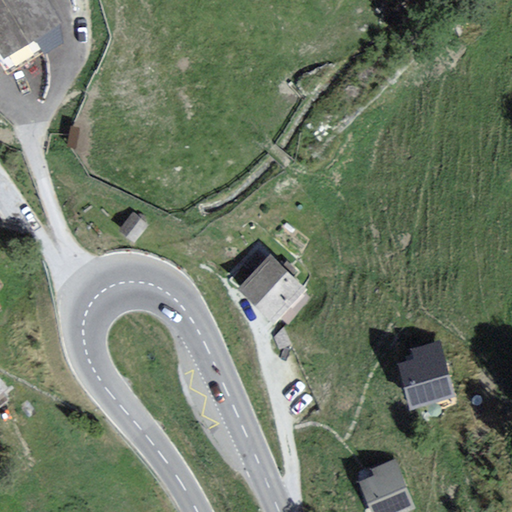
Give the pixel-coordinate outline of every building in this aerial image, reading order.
[(38,0),(0,0),(0,55),(52,23),(38,0)] [(126,212),(109,231),(122,244),(140,225),(126,212)] [(264,255),(231,286),(271,329),(305,299),(264,255)] [(443,337),(396,351),(411,403),(458,390),(443,337)] [(402,464),(358,479),(370,511),(417,511),(419,511),(402,464)]
